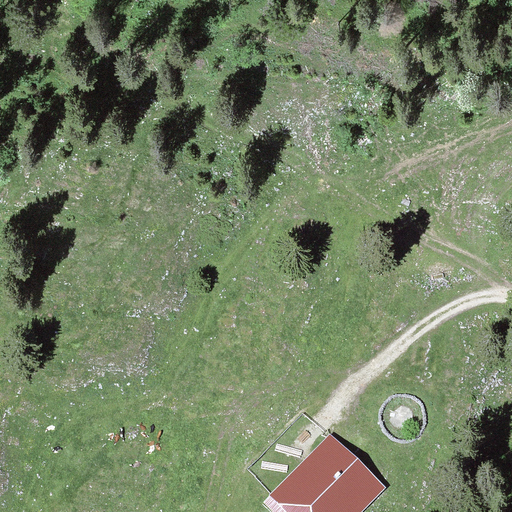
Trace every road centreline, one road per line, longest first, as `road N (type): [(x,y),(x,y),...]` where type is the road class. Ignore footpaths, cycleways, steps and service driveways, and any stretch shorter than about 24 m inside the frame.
road 1 (track): [(506,295),(499,279),(468,260),(192,113)]
road 2 (track): [(511,297),(477,297),(429,321),(320,425)]
